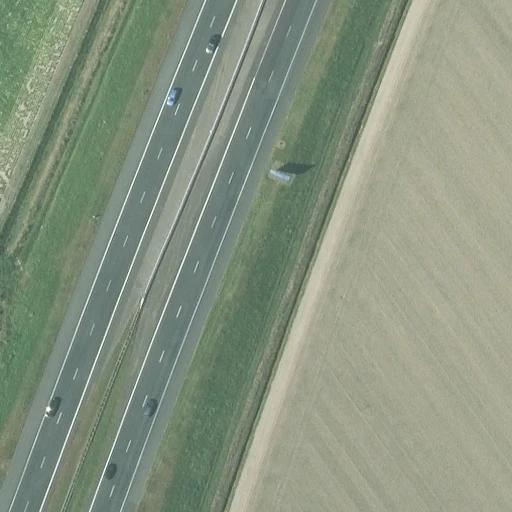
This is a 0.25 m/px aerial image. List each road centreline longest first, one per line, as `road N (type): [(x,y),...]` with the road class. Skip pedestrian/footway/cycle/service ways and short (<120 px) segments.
road 1 (motorway): [(104,511),(301,0)]
road 2 (motorway): [(220,0),(24,511)]
